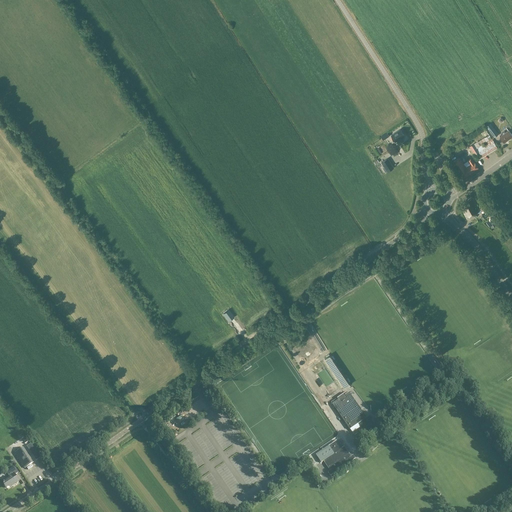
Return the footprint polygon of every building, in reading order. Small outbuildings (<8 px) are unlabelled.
[(470,147),(474,154),(477,160),(497,148),(492,139),(490,140),(488,138),(490,136),(486,128),(478,132),(482,139),(470,147)] [(490,131),(495,138),(499,135),(494,128),(490,131)] [(400,129),(391,136),(396,142),(397,141),(399,144),(404,141),(402,138),(405,136),(400,129)] [(501,133),(502,136),(500,137),(504,143),(511,137),(511,134),(509,131),(506,133),(504,131),(501,133)] [(460,157),(453,162),(463,178),(479,169),(472,158),(468,161),(464,164),(460,157)] [(388,159),(382,163),(388,172),(394,168),(388,159)] [(467,219),(478,212),(472,200),(470,201),(460,206),(467,219)] [(497,229),(501,226),(497,219),(492,222),(497,229)] [(224,314),(230,321),(235,317),(230,310),(224,314)] [(350,386),(327,352),(306,367),(312,376),(314,375),(325,390),(323,391),(329,401),(350,386)] [(366,436),(374,430),(349,393),(347,395),(346,394),(344,394),(337,399),(339,401),(333,405),(350,430),(358,424),(366,436)] [(342,449),(337,442),(316,456),(322,464),(324,462),(330,471),(328,473),(330,476),(356,459),(353,456),(351,457),(344,447),(342,449)] [(31,444),(27,447),(36,461),(41,458),(31,444)] [(14,454),(25,469),(33,463),(23,448),(14,454)] [(6,473),(9,477),(2,482),(6,488),(11,485),(12,486),(19,481),(15,475),(19,473),(15,467),(6,473)] [(251,485),(256,481),(250,474),(243,479),(250,489),(244,494),(245,495),(247,493),(248,494),(254,490),(251,485)]
